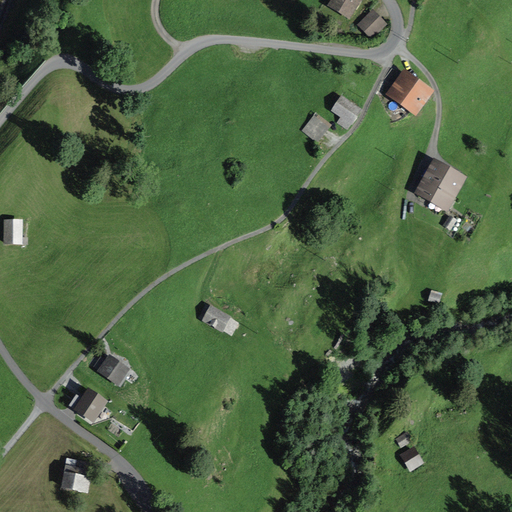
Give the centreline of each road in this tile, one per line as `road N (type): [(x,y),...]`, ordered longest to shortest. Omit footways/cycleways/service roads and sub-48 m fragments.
road 1 (residential): [(390,0),(396,37),(377,53),(214,38),(132,89),(58,61),(0,120)]
road 2 (residential): [(0,345),(43,402),(124,464),(156,511)]
